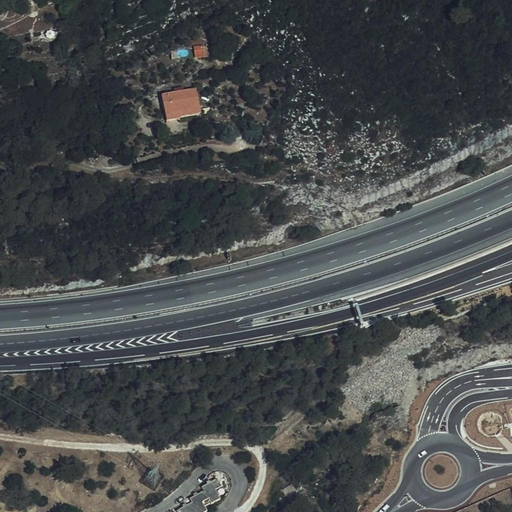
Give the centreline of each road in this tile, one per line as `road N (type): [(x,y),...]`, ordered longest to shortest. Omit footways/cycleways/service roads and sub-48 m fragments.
road 1 (motorway): [(0,343),(154,326),(265,303),(511,218)]
road 2 (motorway): [(511,189),(256,277),(0,315)]
road 3 (motorway): [(0,360),(186,345),(418,292)]
road 4 (track): [(0,436),(109,447),(256,443),(263,459),(256,494),(227,511)]
road 5 (track): [(239,136),(240,144),(225,150),(185,147),(107,172),(37,162),(0,174)]
road 6 (residential): [(226,511),(237,492),(228,461),(210,461),(147,511)]
road 7 (motorway): [(511,373),(452,386),(421,448)]
